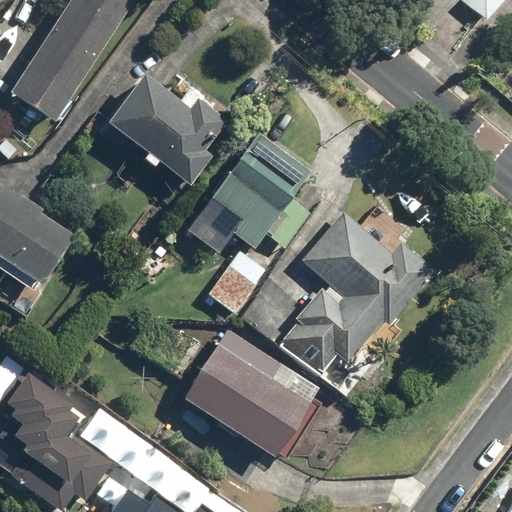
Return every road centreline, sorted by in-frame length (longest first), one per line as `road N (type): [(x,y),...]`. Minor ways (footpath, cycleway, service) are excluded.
road 1 (residential): [(511,171),(310,0)]
road 2 (residential): [(511,404),(431,511)]
